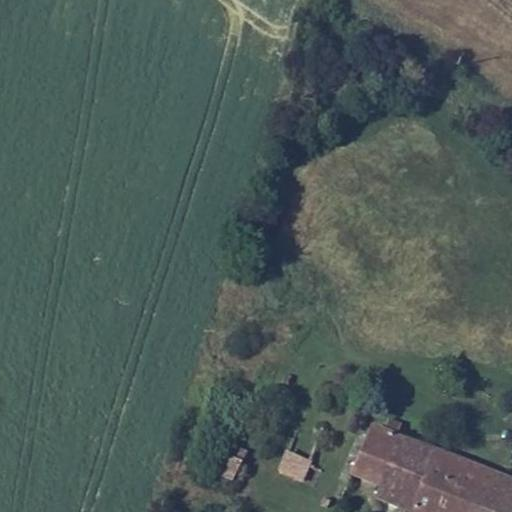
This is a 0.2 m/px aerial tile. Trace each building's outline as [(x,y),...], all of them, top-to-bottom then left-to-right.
[(490,511),(503,479),(394,438),(398,426),(388,422),(384,434),(371,429),(357,465),(385,475),(378,494),(375,502),(400,511),(490,511)] [(233,486),(248,457),(235,450),(220,479),(233,486)] [(302,482),(308,464),(286,456),(280,474),(302,482)] [(385,475),(357,465),(350,483),(378,494),(385,475)] [(511,511),(511,482),(503,479),(490,511),(511,511)]
